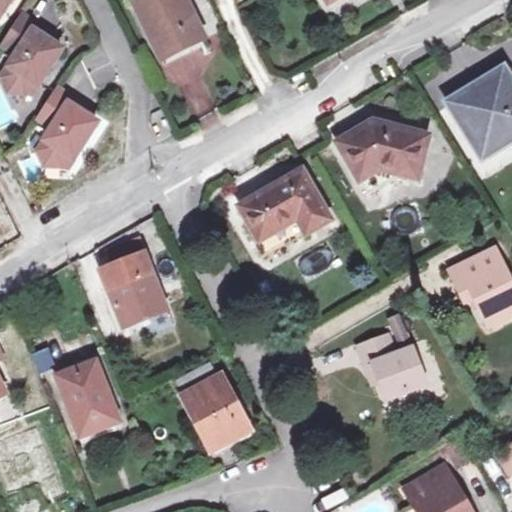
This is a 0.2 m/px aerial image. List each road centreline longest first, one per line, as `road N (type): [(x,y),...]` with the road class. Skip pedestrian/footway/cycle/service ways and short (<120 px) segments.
road 1 (residential): [(173,179),(308,455),(228,488)]
road 2 (residential): [(476,0),(173,179)]
road 3 (residential): [(173,179),(0,271)]
road 4 (residential): [(173,179),(147,101),(96,0)]
